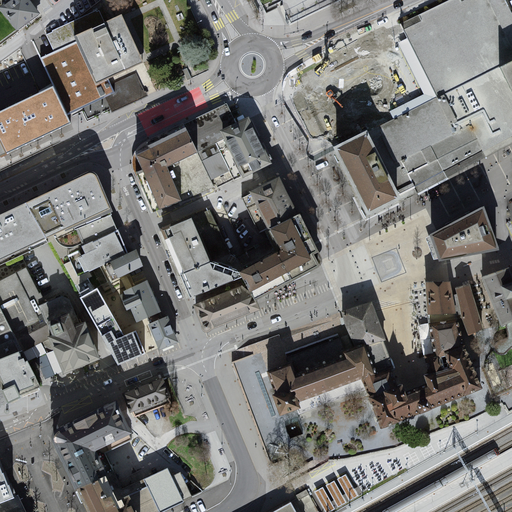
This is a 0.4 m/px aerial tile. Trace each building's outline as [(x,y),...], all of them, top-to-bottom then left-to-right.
[(27,0),(12,0),(0,9),(0,10),(17,33),(39,17),(27,0)] [(453,0),(399,26),(405,40),(396,44),(421,96),(388,113),(391,122),(370,131),(404,196),(406,198),(511,145),(511,20),(501,0),(453,0)] [(98,12),(46,35),(54,53),(41,59),(55,88),(68,115),(105,98),(116,93),(112,84),(111,81),(141,67),(145,65),(143,62),(123,17),(105,25),(98,12)] [(116,93),(105,98),(112,112),(147,97),(136,73),(112,84),(116,93)] [(41,95),(0,114),(0,141),(6,155),(70,125),(68,115),(55,88),(41,95)] [(297,107),(314,141),(338,129),(321,95),(297,107)] [(236,125),(228,107),(186,127),(189,133),(199,155),(216,191),(271,165),(249,119),(236,125)] [(404,196),(370,131),(338,147),(371,212),(404,196)] [(199,155),(189,133),(137,156),(160,212),(183,203),(170,168),(199,155)] [(0,263),(73,229),(110,211),(95,176),(89,174),(0,217),(0,263)] [(278,180),(240,198),(259,235),(268,233),(297,218),(278,180)] [(208,216),(218,238),(222,236),(209,207),(194,214),(197,221),(208,216)] [(484,209),(433,237),(444,261),(501,250),(484,209)] [(128,255),(110,211),(73,229),(85,255),(81,257),(89,274),(110,264),(128,255)] [(212,261),(195,216),(160,229),(177,274),(212,261)] [(276,254),(243,273),(244,279),(256,300),(320,267),(297,218),(268,233),(276,254)] [(128,255),(110,264),(118,281),(143,268),(136,251),(128,255)] [(212,261),(177,274),(186,299),(244,279),(243,273),(212,261)] [(26,268),(0,281),(0,309),(27,363),(46,354),(55,377),(63,374),(98,361),(98,360),(82,325),(80,319),(78,320),(69,299),(61,296),(45,303),(26,268)] [(511,269),(511,270),(482,279),(500,327),(505,325),(507,332),(509,336),(506,338),(495,344),(494,345),(494,349),(495,352),(497,353),(500,354),(504,354),(507,352),(511,348),(511,347),(511,269)] [(146,281),(124,292),(137,324),(146,320),(147,323),(161,318),(146,281)] [(451,283),(424,284),(426,316),(456,315),(451,283)] [(468,287),(454,291),(468,336),(482,332),(468,287)] [(97,288),(79,298),(116,366),(145,355),(135,331),(123,335),(97,288)] [(240,289),(195,305),(205,333),(260,310),(257,303),(250,305),(253,300),(240,289)] [(293,364),(268,374),(283,412),(307,403),(364,382),(381,426),(483,387),(455,323),(430,329),(434,356),(426,358),(429,375),(424,378),(426,385),(404,393),(401,385),(397,386),(391,371),(394,370),(383,342),(388,342),(373,304),(340,317),(355,358),(299,379),(293,364)] [(0,386),(9,405),(19,401),(18,398),(40,389),(27,363),(0,309),(0,386)] [(161,318),(147,323),(157,350),(177,343),(166,317),(161,318)] [(355,358),(340,317),(338,318),(280,338),(278,334),(237,350),(239,355),(240,359),(232,362),(280,487),(329,460),(307,403),(283,412),(268,374),(293,364),(299,379),(355,358)] [(163,379),(124,394),(133,417),(172,402),(163,379)] [(55,431),(51,438),(89,511),(163,511),(182,503),(167,468),(122,489),(102,453),(132,439),(115,403),(55,431)] [(0,503),(17,496),(1,458),(0,458),(0,503)] [(25,511),(17,496),(0,503),(0,511),(25,511)] [(269,511),(297,511),(291,500),(269,511)]
